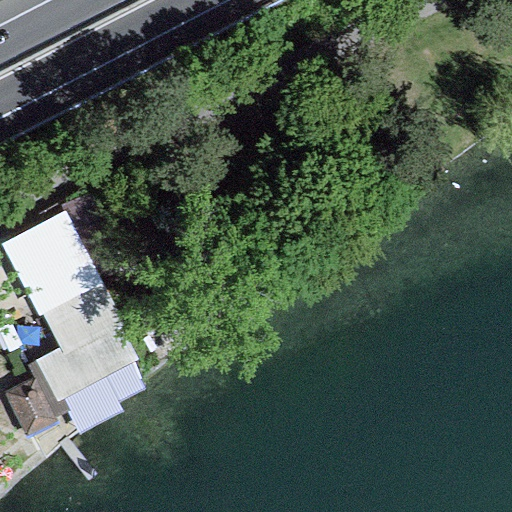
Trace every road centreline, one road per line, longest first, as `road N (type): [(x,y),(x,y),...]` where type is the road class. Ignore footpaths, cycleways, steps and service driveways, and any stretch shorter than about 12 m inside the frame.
road 1 (residential): [(0,237),(426,0)]
road 2 (motorway): [(0,100),(198,0)]
